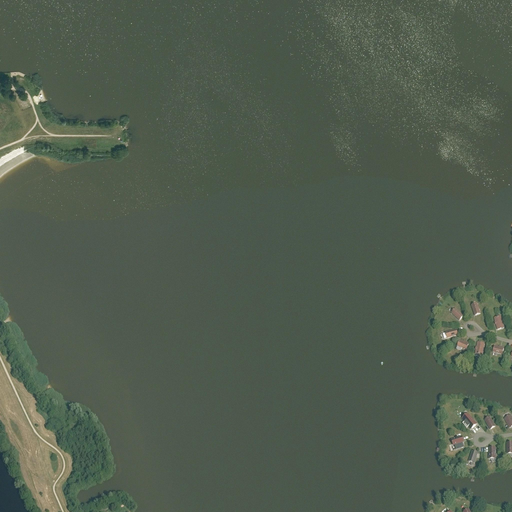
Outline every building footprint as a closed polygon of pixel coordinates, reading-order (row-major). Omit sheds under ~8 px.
[(477,304),(472,306),(475,316),(480,314),(477,304)] [(459,321),(463,317),(456,309),(452,313),(459,321)] [(501,317),(494,318),(495,323),(495,325),(496,325),(498,330),(504,328),(501,317)] [(446,333),(447,339),(458,336),(456,330),(446,333)] [(467,350),(469,344),(460,341),(458,346),(467,350)] [(482,356),(484,344),(478,343),(477,348),(476,348),(475,350),(476,350),(475,354),(482,356)] [(471,430),(477,425),(468,414),(462,419),(471,430)] [(495,427),(490,418),(485,420),(490,430),(495,427)] [(464,448),(462,442),(463,441),(462,437),(452,440),(453,444),(454,444),(456,450),(454,451),(464,448)] [(474,464),(478,453),(472,452),(469,462),(474,464)]
